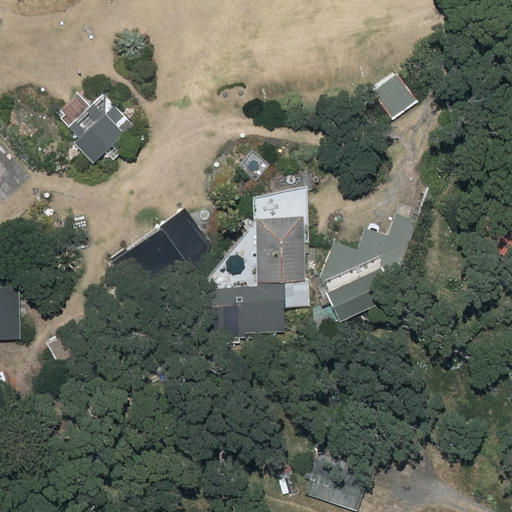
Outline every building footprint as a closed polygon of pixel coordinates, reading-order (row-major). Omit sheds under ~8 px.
[(90,162),(103,149),(111,158),(123,146),(116,137),(130,124),(99,93),(65,126),(76,136),(71,142),(90,162)] [(274,159),(254,141),(234,164),(254,181),(274,159)] [(511,193),(483,239),(511,257),(511,193)] [(178,206),(98,273),(135,318),(202,262),(207,242),(178,206)] [(385,295),(414,219),(394,211),(384,235),(362,227),(353,250),(330,241),(311,287),(359,307),(385,295)] [(280,329),(280,304),(306,303),(304,279),(301,279),(297,215),(248,216),(251,282),(192,284),(194,344),(236,343),(236,337),(260,336),(260,330),(280,329)] [(0,339),(9,339),(9,303),(0,302),(0,339)] [(303,494),(354,509),(371,458),(319,442),(303,494)] [(289,450),(272,453),(281,497),(298,493),(289,450)]
